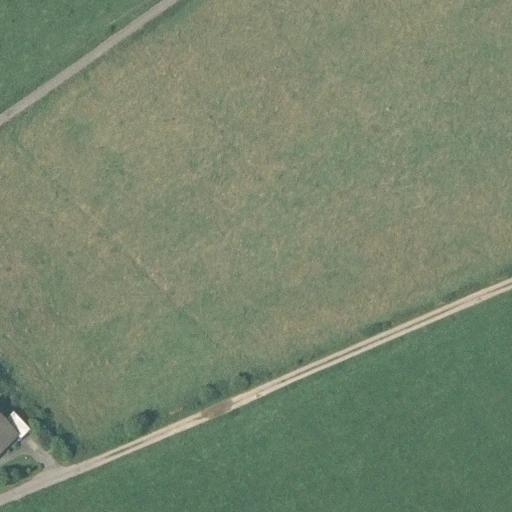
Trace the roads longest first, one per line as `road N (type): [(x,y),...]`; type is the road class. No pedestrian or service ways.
road 1 (track): [(76,469),(511,285)]
road 2 (track): [(0,114),(166,0)]
